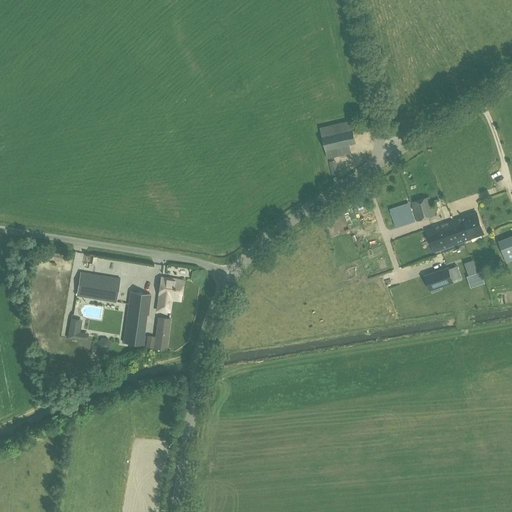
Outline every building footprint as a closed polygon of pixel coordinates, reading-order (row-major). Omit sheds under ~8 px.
[(352,153),(350,145),(357,143),(353,129),(351,121),(322,128),(324,136),(323,136),(327,151),(327,150),(329,158),(352,153)] [(330,162),(332,173),(333,175),(339,174),(336,160),(330,162)] [(417,222),(436,216),(430,197),(411,202),(417,222)] [(426,229),(436,257),(442,255),(445,264),(476,253),(471,239),(484,234),(476,212),(463,217),(426,229)] [(511,235),(501,240),(508,260),(511,258),(511,235)] [(473,261),(463,265),(468,277),(477,274),(473,261)] [(448,268),(425,276),(430,290),(432,290),(433,292),(440,289),(439,287),(453,282),(448,268)] [(77,296),(116,303),(121,278),(81,271),(77,296)] [(160,277),(158,298),(156,311),(171,313),(173,300),(181,301),(183,280),(160,277)] [(151,294),(130,292),(123,342),(144,345),(146,335),(144,335),(147,315),(149,315),(151,294)] [(167,350),(171,318),(158,316),(155,336),(147,335),(145,348),(167,350)] [(90,334),(81,332),(83,320),(72,318),(68,338),(88,342),(90,334)] [(112,348),(112,343),(108,339),(103,339),(100,343),(100,348),(103,351),(108,351),(112,348)]
